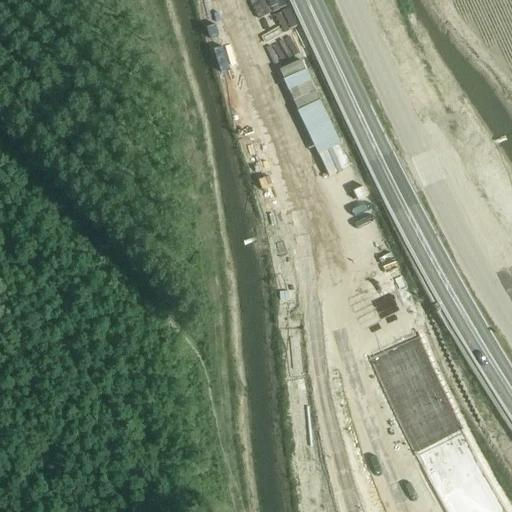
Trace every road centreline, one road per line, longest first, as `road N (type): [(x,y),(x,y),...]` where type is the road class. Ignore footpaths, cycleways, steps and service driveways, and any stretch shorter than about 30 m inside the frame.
road 1 (primary): [(279,0),(392,345),(477,511)]
road 2 (primary): [(263,0),(322,384),(359,511)]
road 3 (primary): [(511,396),(426,255),(305,0)]
road 4 (unclassified): [(511,274),(384,73),(350,0)]
